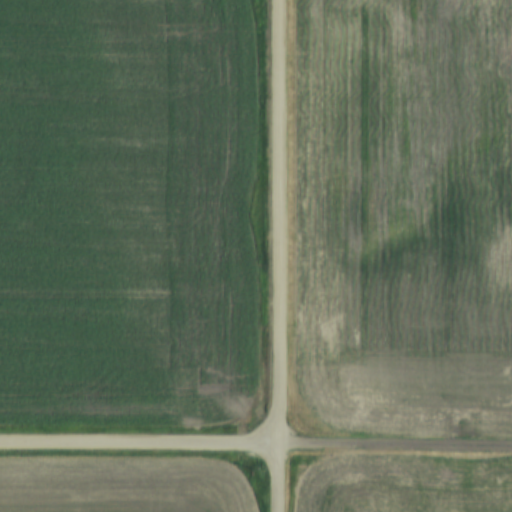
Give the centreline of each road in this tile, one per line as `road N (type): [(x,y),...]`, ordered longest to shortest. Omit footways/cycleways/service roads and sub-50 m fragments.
road 1 (residential): [(282,511),(282,0)]
road 2 (residential): [(0,444),(283,448)]
road 3 (track): [(283,448),(511,446)]
